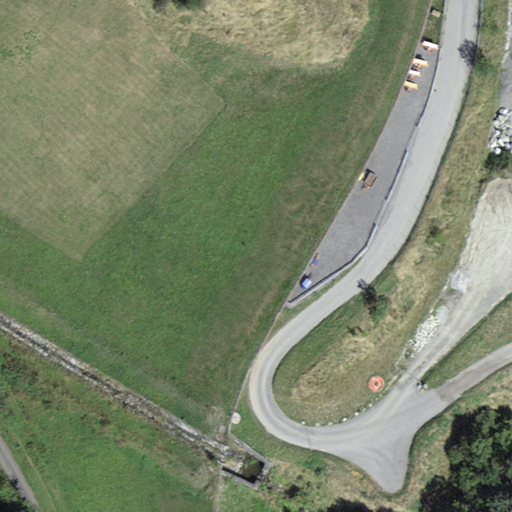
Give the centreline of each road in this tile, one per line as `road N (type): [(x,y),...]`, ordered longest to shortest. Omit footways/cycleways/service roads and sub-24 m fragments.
road 1 (track): [(462,0),(442,101),(390,237),(363,275),(272,353),(262,397),(286,427),(321,437),(355,434),(411,413),(511,353)]
road 2 (tertiary): [(180,511),(182,475),(209,391),(373,58),(391,0)]
